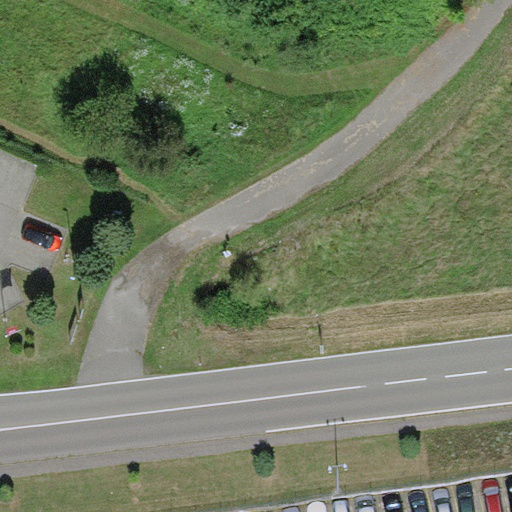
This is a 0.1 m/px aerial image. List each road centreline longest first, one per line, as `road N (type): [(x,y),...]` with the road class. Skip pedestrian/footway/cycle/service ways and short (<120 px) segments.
road 1 (track): [(106,417),(114,337),(130,298),(161,260),(376,122),(438,68),(494,0)]
road 2 (secondary): [(511,369),(0,428)]
